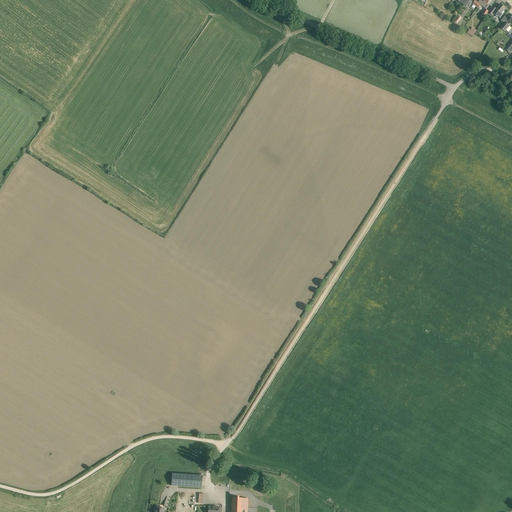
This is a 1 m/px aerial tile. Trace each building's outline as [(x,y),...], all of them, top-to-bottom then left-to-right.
[(487,5),(490,0),(480,0),(478,3),(475,6),(478,8),(483,2),(487,5)] [(502,14),(503,13),(506,9),(500,4),(497,8),(496,7),(495,8),(493,7),(489,12),(488,13),(493,16),(494,14),(500,18),(503,14),(502,14)] [(511,17),(510,20),(506,16),(505,16),(501,21),(502,22),(504,24),(500,28),(505,32),(511,23),(511,17)] [(473,37),(475,34),(477,30),(472,27),(470,31),(469,30),(467,33),(473,37)] [(201,488),(202,476),(173,474),(172,485),(201,488)] [(247,511),(248,498),(232,498),(231,511),(247,511)]
